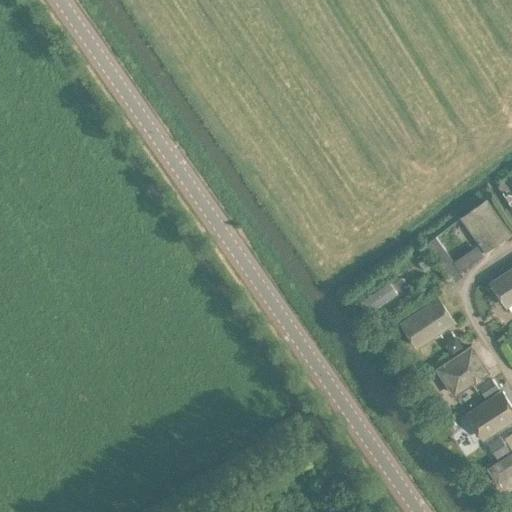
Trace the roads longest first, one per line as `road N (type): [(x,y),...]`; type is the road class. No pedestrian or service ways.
road 1 (tertiary): [(62,0),(420,511)]
road 2 (residential): [(511,251),(469,282),(473,320),(511,379)]
